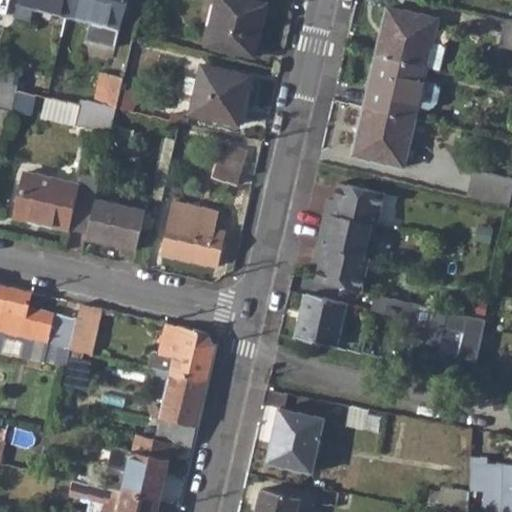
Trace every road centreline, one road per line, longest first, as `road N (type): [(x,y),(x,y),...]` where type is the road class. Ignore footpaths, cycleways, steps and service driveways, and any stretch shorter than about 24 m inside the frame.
road 1 (residential): [(319,0),(248,314)]
road 2 (residential): [(0,259),(248,314)]
road 3 (residential): [(248,314),(203,511)]
